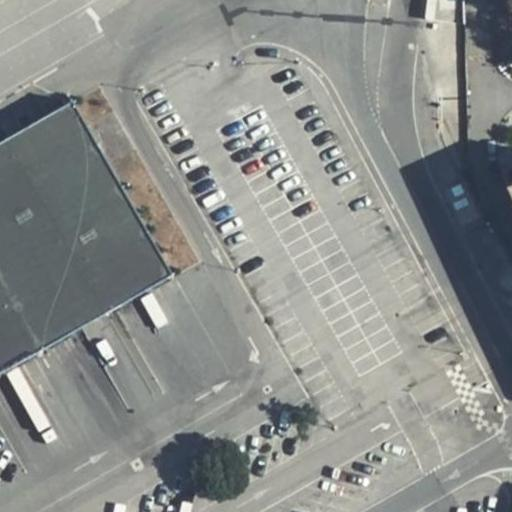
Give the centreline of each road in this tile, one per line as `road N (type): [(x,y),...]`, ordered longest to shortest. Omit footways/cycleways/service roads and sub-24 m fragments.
road 1 (unknown): [(458,476),(391,325),(278,128),(229,67)]
road 2 (unknown): [(229,67),(204,89),(201,111),(376,424)]
